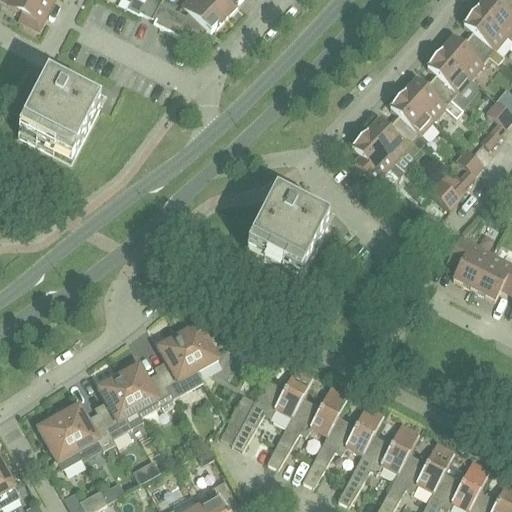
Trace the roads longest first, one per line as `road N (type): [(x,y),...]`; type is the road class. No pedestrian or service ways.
road 1 (tertiary): [(0,333),(99,271),(214,167)]
road 2 (tertiary): [(204,140),(0,302)]
road 3 (tertiary): [(214,167),(378,0)]
road 4 (residential): [(314,155),(453,0)]
road 5 (tertiary): [(342,0),(204,140)]
road 6 (residential): [(0,413),(142,307)]
road 7 (residential): [(284,0),(201,88),(204,140)]
road 8 (residential): [(407,270),(309,168),(314,155)]
road 9 (residential): [(315,511),(215,444)]
